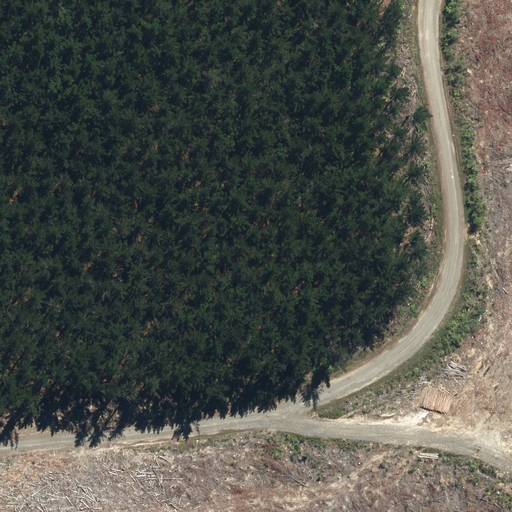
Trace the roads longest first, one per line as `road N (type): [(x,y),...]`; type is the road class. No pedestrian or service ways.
road 1 (track): [(0,446),(224,428),(377,376),(434,330),(457,256),(429,0)]
road 2 (track): [(290,404),(321,425),(461,437),(511,462)]
